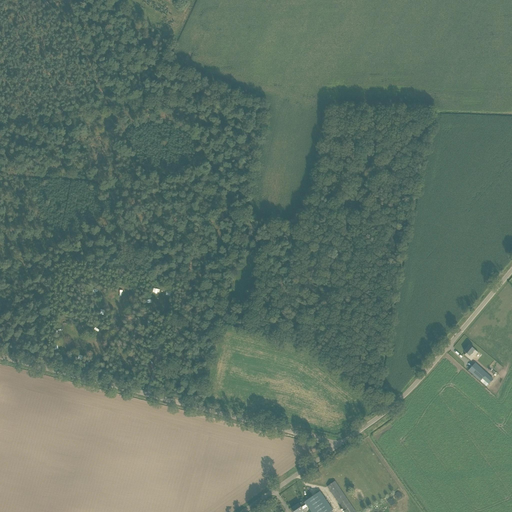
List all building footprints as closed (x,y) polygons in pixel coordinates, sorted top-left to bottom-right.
[(144,316),(143,316),(140,321),(146,324),(149,319),(144,316)] [(478,353),(469,345),(464,352),(466,353),(464,355),(471,361),(478,353)] [(475,363),(468,370),(480,381),(482,379),(489,384),(493,379),(475,363)] [(356,511),(338,485),(335,481),(327,487),(330,491),(344,511),(356,511)] [(291,509),(293,511),(300,511),(308,507),(310,511),(329,511),(333,510),(320,491),(305,502),(300,506),(299,504),(291,509)]
